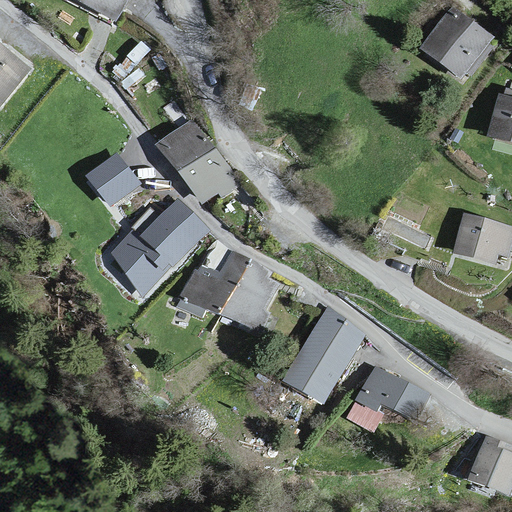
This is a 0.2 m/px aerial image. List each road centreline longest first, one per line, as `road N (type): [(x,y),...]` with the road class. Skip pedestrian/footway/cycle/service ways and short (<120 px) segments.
road 1 (residential): [(0,6),(113,99),(225,237),(324,295),(406,373),(511,431)]
road 2 (unclassified): [(179,0),(192,71),(229,146),(290,210),(390,282),(511,353)]
